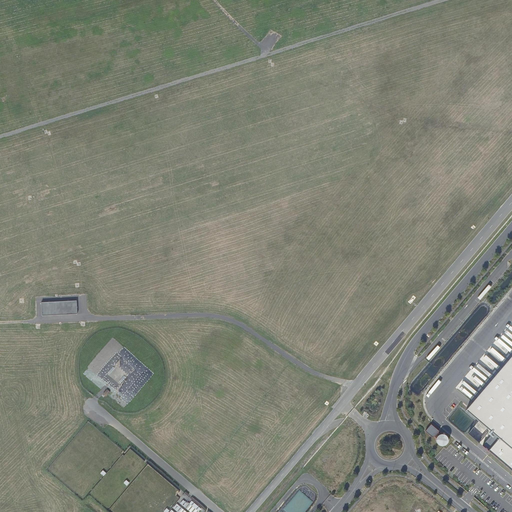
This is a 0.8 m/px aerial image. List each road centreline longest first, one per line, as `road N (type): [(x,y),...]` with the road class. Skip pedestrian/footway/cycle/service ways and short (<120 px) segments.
road 1 (track): [(0,135),(444,0)]
road 2 (track): [(354,387),(313,372),(224,317),(0,323)]
